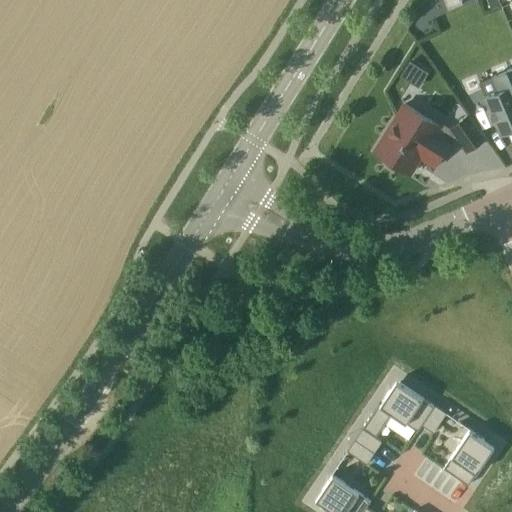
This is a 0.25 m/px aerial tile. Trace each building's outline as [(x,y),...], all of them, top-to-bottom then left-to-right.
[(487,0),(491,9),(500,5),(498,0),(487,0)] [(511,128),(511,66),(492,75),(499,90),(484,97),(489,109),(487,110),(492,122),(496,121),(501,133),(511,128)] [(442,122),(440,125),(405,103),(375,151),(387,158),(387,159),(386,165),(392,169),(397,166),(398,165),(410,172),(421,156),(435,165),(451,139),(456,136),(466,151),(486,137),(469,113),(449,127),(442,122)] [(380,403),(355,439),(374,452),(382,441),(376,436),(392,413),(418,431),(423,424),(435,406),(400,382),(397,380),(391,390),(381,404),(380,403)] [(435,406),(423,424),(434,432),(447,413),(447,412),(436,405),(435,406)] [(469,429),(443,468),(468,485),(492,450),(494,446),(485,440),(470,430),(469,429)] [(355,439),(348,450),(348,451),(367,463),(374,452),(355,439)] [(322,490),(316,499),(319,501),(334,511),(362,511),(366,507),(371,500),(333,474),(332,475),(322,490)]
